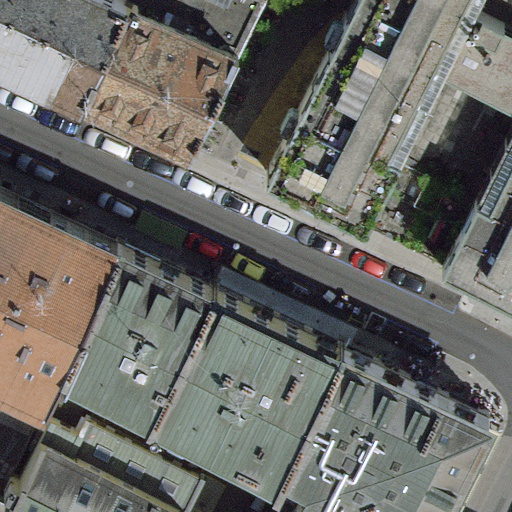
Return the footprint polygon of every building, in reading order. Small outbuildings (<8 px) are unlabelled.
[(83,100),(129,0),(0,0),(0,63),(21,73),(83,100)] [(260,0),(129,0),(83,100),(137,125),(192,149),(260,0)] [(477,2),(478,0),(353,0),(267,169),(369,221),(446,66),(477,2)] [(511,0),(478,0),(477,2),(511,20),(511,0)] [(511,99),(511,20),(477,2),(446,66),(511,99)] [(511,127),(511,99),(446,66),(369,221),(448,259),(511,127)] [(511,127),(448,259),(511,291),(511,127)] [(67,361),(124,235),(40,197),(0,179),(0,372),(51,396),(67,361)] [(154,407),(218,280),(170,257),(124,235),(67,361),(154,407)] [(283,469),(345,344),(218,280),(154,407),(283,469)] [(306,483),(297,499),(321,511),(443,511),(496,408),(422,374),(348,338),(345,344),(283,469),(306,483)] [(51,396),(0,372),(0,490),(6,493),(43,413),(51,396)] [(38,508),(36,511),(183,511),(202,476),(89,416),(81,432),(58,421),(43,413),(6,493),(38,508)] [(6,493),(0,490),(0,511),(36,511),(38,508),(6,493)] [(321,511),(297,499),(289,511),(321,511)]
